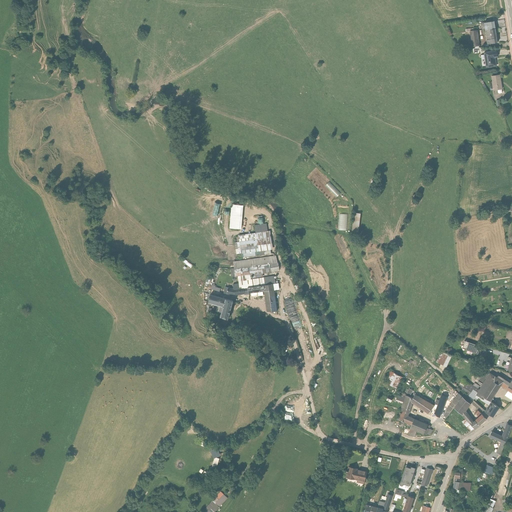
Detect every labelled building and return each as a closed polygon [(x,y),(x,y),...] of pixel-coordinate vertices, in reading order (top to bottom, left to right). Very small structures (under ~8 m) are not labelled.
[(494,22),(484,24),(485,31),(495,30),(494,22)] [(472,46),(479,45),(478,30),(471,30),(472,46)] [(496,37),(495,30),(485,31),(486,38),(496,37)] [(483,53),(486,69),(496,67),(495,59),(497,58),(496,51),(483,53)] [(491,77),(493,91),(502,90),(500,75),(491,77)] [(244,205),(232,204),(230,228),(241,230),(244,205)] [(340,213),(339,229),(348,230),(348,213),(340,213)] [(254,225),(257,239),(269,237),(267,223),(254,225)] [(257,239),(239,242),(241,254),(271,250),(269,237),(257,239)] [(244,289),(244,295),(250,294),(255,293),(256,293),(264,292),(266,313),(277,312),(274,291),(278,290),(277,284),(275,284),(273,276),(251,280),(250,276),(279,271),(275,256),(268,257),(245,261),(235,262),(236,268),(233,268),(233,269),(230,269),(231,278),(237,277),(238,284),(232,285),(232,289),(234,290),(244,289)] [(227,288),(226,295),(233,296),(244,295),(244,289),(234,290),(232,289),(227,288)] [(221,318),(228,320),(233,302),(209,295),(208,304),(216,306),(222,308),(220,318),(221,318)] [(482,347),(465,341),(462,348),(477,354),(479,349),(481,350),(482,347)] [(443,352),(437,363),(446,367),(452,355),(443,352)] [(391,379),(389,384),(398,388),(403,376),(391,370),(387,378),(391,379)] [(478,381),(483,384),(486,379),(488,375),(483,372),(478,381)] [(477,393),(485,398),(490,402),(500,386),(503,382),(497,377),(490,373),(488,375),(486,379),(483,384),(481,387),(479,389),(477,393)] [(503,382),(500,386),(506,390),(507,390),(511,394),(511,393),(511,380),(510,383),(498,376),(497,377),(503,382)] [(462,389),(467,382),(462,379),(458,387),(462,389)] [(467,382),(462,389),(474,400),(476,396),(483,400),(485,398),(477,393),(479,389),(473,385),(467,382)] [(403,402),(405,396),(406,394),(399,392),(396,400),(403,402)] [(411,402),(412,403),(428,414),(434,406),(421,398),(415,394),(413,398),(411,402)] [(446,409),(450,411),(451,412),(454,408),(453,408),(455,406),(462,397),(458,394),(455,398),(449,405),(446,409)] [(439,400),(437,405),(443,407),(447,397),(441,395),(439,400)] [(405,396),(403,402),(400,409),(409,413),(410,410),(412,403),(411,402),(413,398),(405,396)] [(453,408),(454,408),(462,415),(465,419),(468,423),(469,423),(470,424),(474,421),(466,411),(471,405),(462,397),(455,406),(453,408)] [(434,406),(428,414),(429,415),(434,414),(437,405),(439,400),(436,400),(434,406)] [(491,402),(484,412),(493,418),(499,408),(491,402)] [(434,414),(440,418),(443,407),(437,405),(434,414)] [(411,425),(414,419),(408,416),(409,413),(400,409),(400,411),(396,419),(404,423),(411,425)] [(474,421),(479,426),(486,420),(481,414),(478,417),(474,421)] [(404,423),(396,419),(394,426),(409,431),(408,432),(415,434),(423,437),(424,434),(428,425),(428,424),(415,419),(414,419),(411,425),(404,423)] [(468,423),(465,419),(461,422),(470,432),(474,429),(470,424),(469,423),(468,423)] [(474,421),(470,424),(474,429),(474,430),(479,426),(474,421)] [(503,437),(507,439),(511,427),(507,424),(504,430),(505,431),(503,437)] [(428,425),(424,434),(427,435),(427,434),(430,435),(432,430),(429,429),(430,426),(428,425)] [(487,441),(502,448),(507,439),(503,437),(491,432),(489,437),(487,441)] [(487,441),(489,437),(487,436),(484,436),(483,436),(478,440),(474,443),(484,448),(483,450),(492,455),(490,460),(485,468),(491,472),(496,463),(502,451),(501,451),(502,448),(487,441)] [(213,460),(209,472),(214,474),(218,462),(213,460)] [(367,471),(351,467),(348,478),(364,483),(367,471)] [(403,475),(404,475),(401,484),(404,485),(409,487),(415,469),(411,467),(410,469),(406,467),(403,475)] [(432,470),(426,468),(425,471),(422,482),(421,486),(427,487),(432,470)] [(422,482),(425,471),(421,469),(417,481),(422,482)] [(459,470),(459,473),(456,472),(454,481),(461,483),(462,480),(465,480),(465,470),(459,470)] [(478,471),(477,475),(487,480),(488,477),(478,471)] [(454,481),(453,488),(460,490),(470,492),(470,484),(466,483),(462,483),(461,483),(454,481)] [(407,494),(403,492),(404,491),(397,488),(395,494),(406,497),(407,494)] [(212,502),(215,505),(219,508),(227,499),(220,493),(212,502)] [(387,510),(392,496),(388,494),(383,506),(379,504),(378,507),(376,511),(388,511),(389,510),(387,510)] [(414,499),(408,497),(405,506),(410,508),(414,499)] [(487,505),(483,511),(491,511),(493,508),(492,508),(495,501),(490,499),(487,505)] [(208,511),(215,505),(212,502),(204,510),(205,511),(208,511)]
